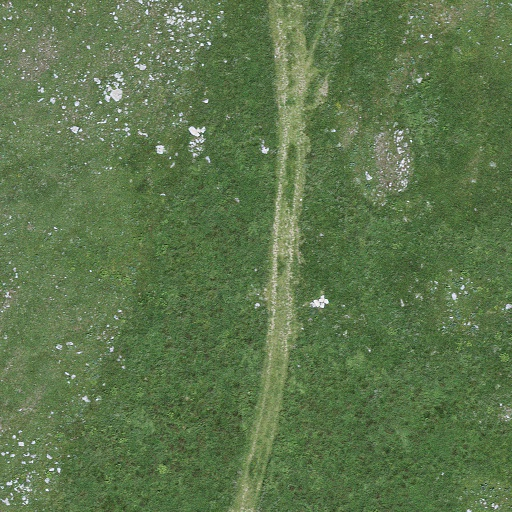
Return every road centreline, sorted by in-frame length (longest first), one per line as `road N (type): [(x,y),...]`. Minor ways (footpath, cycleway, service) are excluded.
road 1 (track): [(248,511),(279,346),(280,0)]
road 2 (track): [(283,179),(345,0)]
